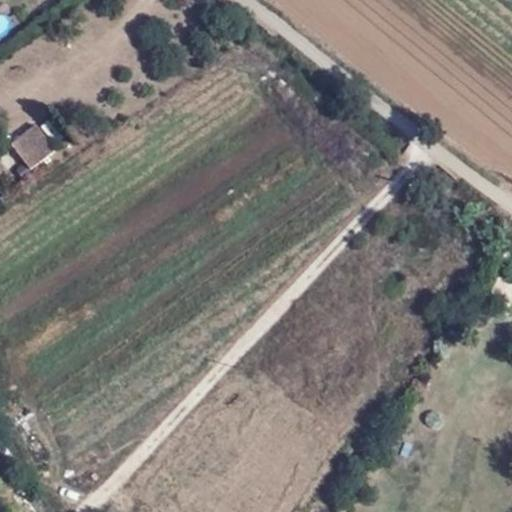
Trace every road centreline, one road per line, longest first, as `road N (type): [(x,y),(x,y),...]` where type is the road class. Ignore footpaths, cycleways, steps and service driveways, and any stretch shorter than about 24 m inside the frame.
road 1 (track): [(427,141),(84,511)]
road 2 (unclassified): [(511,204),(247,0)]
